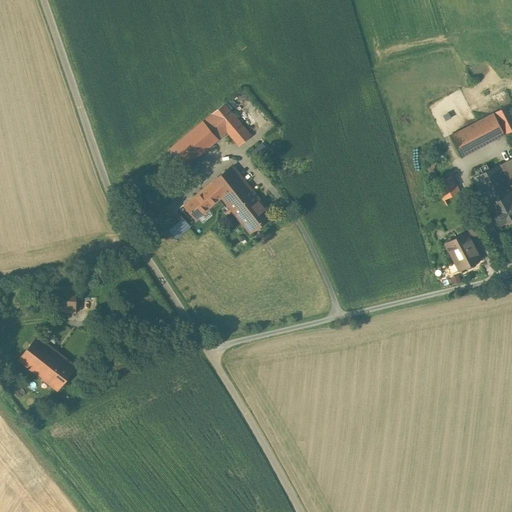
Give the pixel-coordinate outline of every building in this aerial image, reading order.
[(225,103),(168,150),(183,167),(227,131),(238,146),(251,136),(225,103)] [(511,111),(508,104),(450,135),(461,157),(511,129),(511,111)] [(499,196),(510,191),(511,189),(511,157),(474,178),(486,201),(498,194),(499,196)] [(232,166),(211,183),(221,196),(249,232),(271,215),(232,166)] [(459,192),(451,176),(435,184),(443,199),(459,192)] [(195,217),(221,196),(211,183),(184,204),(195,217)] [(498,194),(486,201),(499,226),(507,221),(507,222),(511,219),(511,194),(510,191),(499,196),(498,194)] [(175,239),(189,226),(179,216),(165,229),(175,239)] [(466,232),(469,237),(480,232),(474,221),(466,226),(468,231),(466,232)] [(469,237),(466,232),(445,243),(459,270),(466,266),(468,267),(472,265),(473,262),(480,259),(469,237)] [(55,287),(55,311),(74,313),(76,287),(55,287)] [(38,376),(57,352),(36,335),(17,359),(38,376)] [(57,352),(38,376),(57,390),(75,367),(57,352)]
